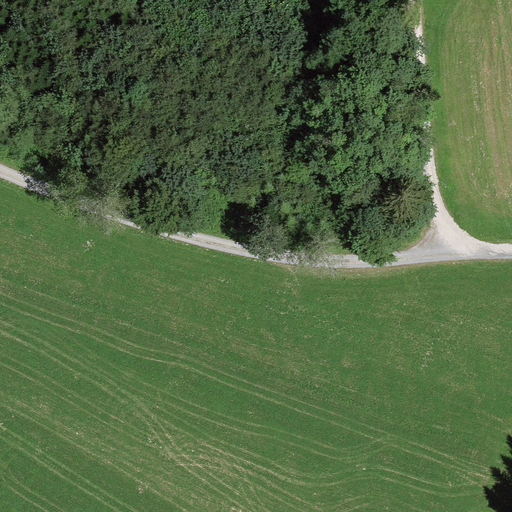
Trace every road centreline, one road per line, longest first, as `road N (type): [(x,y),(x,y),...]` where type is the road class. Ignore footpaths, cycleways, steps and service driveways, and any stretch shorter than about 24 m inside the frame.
road 1 (track): [(434,255),(354,262),(244,250),(112,214),(0,169)]
road 2 (track): [(434,255),(418,0)]
